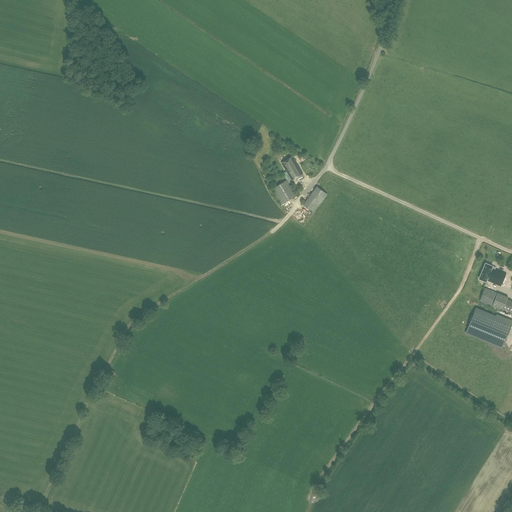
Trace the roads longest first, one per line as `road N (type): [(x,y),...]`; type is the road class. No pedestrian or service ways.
road 1 (unclassified): [(511,251),(327,167),(393,0)]
road 2 (track): [(35,511),(130,322),(271,231)]
road 3 (unknown): [(480,238),(455,298),(316,486)]
